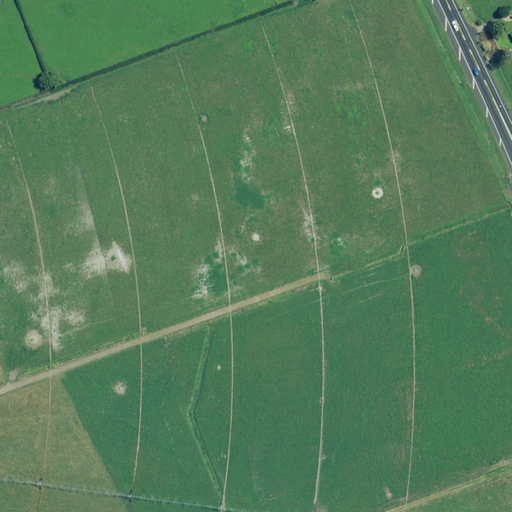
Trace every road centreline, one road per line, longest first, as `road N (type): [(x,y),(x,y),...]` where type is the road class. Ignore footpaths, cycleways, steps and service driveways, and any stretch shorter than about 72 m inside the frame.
road 1 (primary): [(511,138),(445,0)]
road 2 (track): [(374,511),(511,461)]
